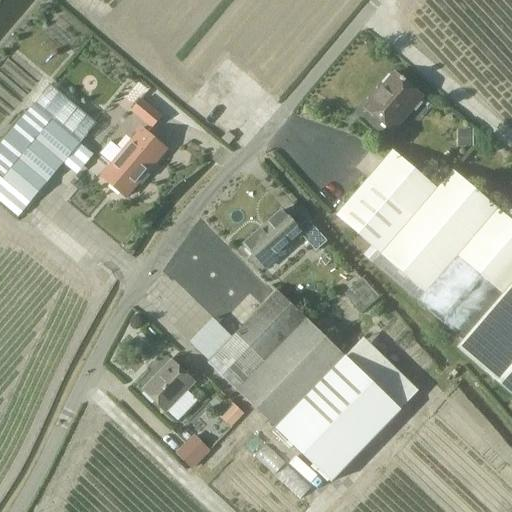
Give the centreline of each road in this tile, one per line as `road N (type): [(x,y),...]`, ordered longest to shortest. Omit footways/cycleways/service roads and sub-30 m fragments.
road 1 (unclassified): [(19,511),(129,300),(197,205),(378,0)]
road 2 (track): [(71,0),(251,150)]
